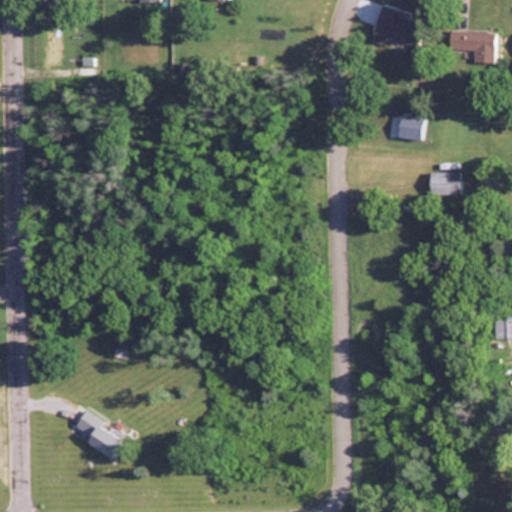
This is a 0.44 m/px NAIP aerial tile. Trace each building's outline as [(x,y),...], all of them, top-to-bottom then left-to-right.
[(400,10),(380,4),(369,40),(387,46),(389,37),(417,46),(424,24),(398,16),(400,10)] [(495,30),(449,28),(448,49),(494,50),(495,30)] [(429,193),(461,193),(461,169),(429,169),(429,193)] [(500,337),(511,336),(511,318),(500,318),(500,337)] [(86,441),(110,456),(123,437),(83,411),(74,425),(89,436),(86,441)]
